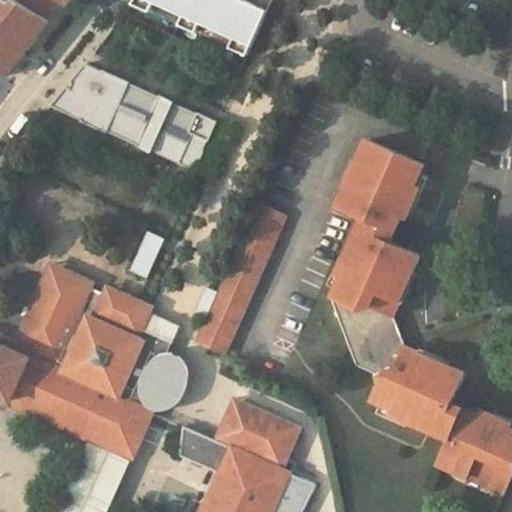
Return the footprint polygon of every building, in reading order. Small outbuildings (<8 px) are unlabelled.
[(0,0),(0,71),(6,75),(51,18),(21,0),(0,0)] [(21,0),(51,18),(65,0),(21,0)] [(270,9),(248,0),(138,0),(135,5),(153,13),(156,5),(184,17),(180,26),(199,34),(203,24),(236,38),(231,48),(249,56),(270,9)] [(104,70),(87,62),(52,104),(81,117),(80,118),(107,131),(108,129),(137,142),(136,144),(152,151),(161,130),(187,142),(179,161),(195,169),(218,119),(198,110),(197,111),(174,101),(175,99),(161,93),(160,95),(131,82),(132,80),(105,68),(104,70)] [(426,163),(369,138),(359,159),(363,161),(356,177),(352,175),(340,204),(364,216),(339,273),(344,276),(333,298),(358,364),(385,376),(376,398),(396,407),(393,412),(450,437),(440,462),(469,475),(471,471),(486,478),(483,482),(507,492),(511,480),(511,427),(511,423),(511,422),(484,410),(481,414),(453,401),(467,371),(438,358),(435,363),(419,355),(421,351),(407,345),(395,315),(402,299),(397,297),(405,280),(410,282),(422,254),(391,240),(403,214),(408,216),(422,186),(417,184),(426,163)] [(359,159),(352,175),(356,177),(363,161),(359,159)] [(224,353),(287,213),(258,200),(196,341),(224,353)] [(173,353),(166,353),(171,343),(142,330),(149,313),(144,310),(146,304),(113,289),(110,295),(104,292),(98,305),(87,301),(92,290),(86,287),(88,282),(58,268),(56,273),(51,271),(15,351),(0,344),(0,395),(99,439),(128,452),(134,455),(154,410),(161,410),(167,409),(174,406),(178,403),(183,396),(188,384),(189,377),(189,370),(188,365),(186,360),(181,355),(177,354),(173,353)] [(402,299),(410,282),(405,280),(397,297),(402,299)] [(435,363),(438,358),(421,351),(419,355),(435,363)] [(272,511),(290,472),(284,469),(301,430),(295,428),(297,424),(241,399),(237,408),(232,405),(220,432),(225,435),(222,441),(234,447),(221,472),(204,511),(272,511)] [(181,454),(221,472),(234,447),(222,441),(222,442),(184,425),(181,454)] [(272,511),(303,511),(317,484),(290,472),(272,511)]
